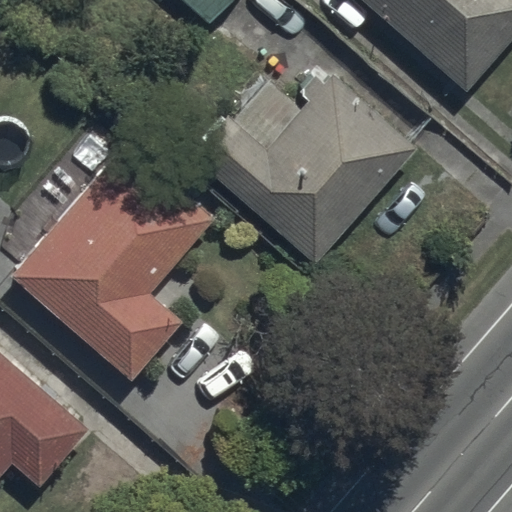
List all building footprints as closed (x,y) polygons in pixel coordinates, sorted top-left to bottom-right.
[(222,0),(182,0),(204,20),(222,0)] [(511,20),(511,0),(365,0),(462,81),(511,20)] [(310,258),(412,140),(329,68),(322,76),(311,66),(293,87),(301,94),(293,103),(258,73),(188,153),(310,258)] [(144,287),(206,213),(117,139),(6,271),(129,374),(178,315),(144,287)] [(33,478),(81,422),(0,352),(0,462),(7,455),(33,478)]
